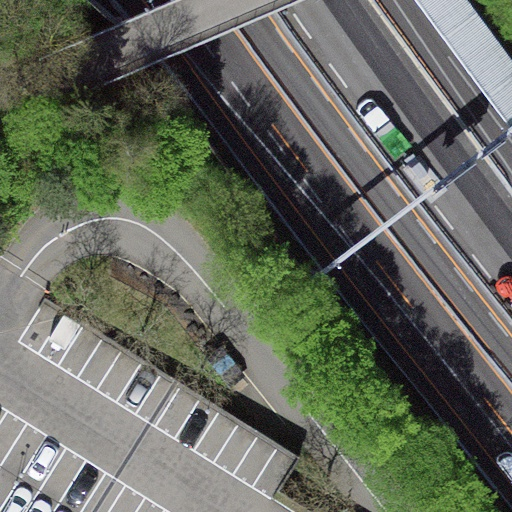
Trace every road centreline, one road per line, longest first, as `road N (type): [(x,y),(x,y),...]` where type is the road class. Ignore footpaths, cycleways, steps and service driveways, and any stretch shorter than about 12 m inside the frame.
road 1 (motorway): [(216,0),(511,387)]
road 2 (motorway): [(511,244),(325,0)]
